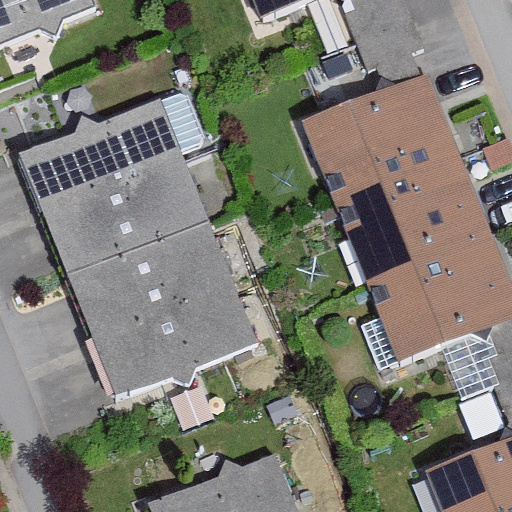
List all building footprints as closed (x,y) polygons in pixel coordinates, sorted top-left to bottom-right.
[(0,0),(0,53),(90,16),(83,0),(0,0)] [(258,0),(271,29),(340,0),(258,0)] [(310,139),(414,370),(511,325),(511,287),(422,88),(310,139)] [(262,349),(161,113),(24,172),(125,407),(262,349)] [(511,511),(511,452),(434,483),(445,511),(511,511)] [(290,511),(272,468),(164,511),(290,511)]
